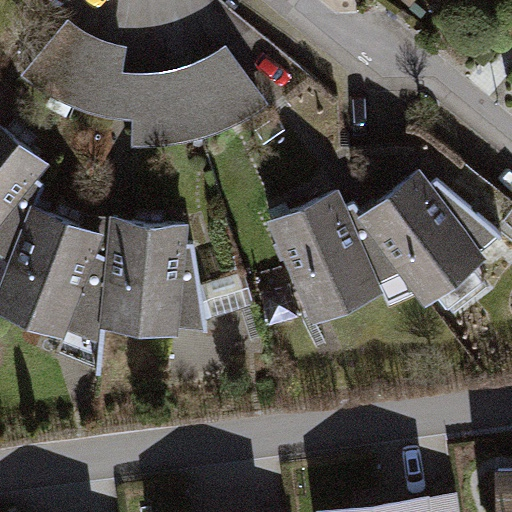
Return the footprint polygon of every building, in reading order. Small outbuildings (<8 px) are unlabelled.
[(0,210),(41,168),(0,129),(0,210)] [(419,191),(364,230),(431,323),(485,284),(419,191)] [(339,212),(272,235),(309,343),(377,320),(339,212)] [(100,248),(36,220),(0,304),(0,330),(55,354),(100,248)] [(181,243),(112,232),(94,340),(163,351),(181,243)] [(511,511),(511,477),(504,477),(503,511),(511,511)] [(454,511),(452,497),(352,511),(454,511)]
